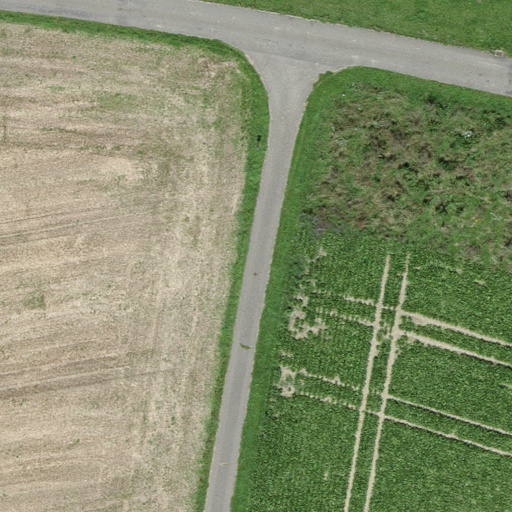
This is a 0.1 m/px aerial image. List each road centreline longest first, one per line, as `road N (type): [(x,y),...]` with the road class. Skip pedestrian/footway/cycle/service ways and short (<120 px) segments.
road 1 (track): [(511,81),(41,0)]
road 2 (track): [(235,511),(316,42)]
